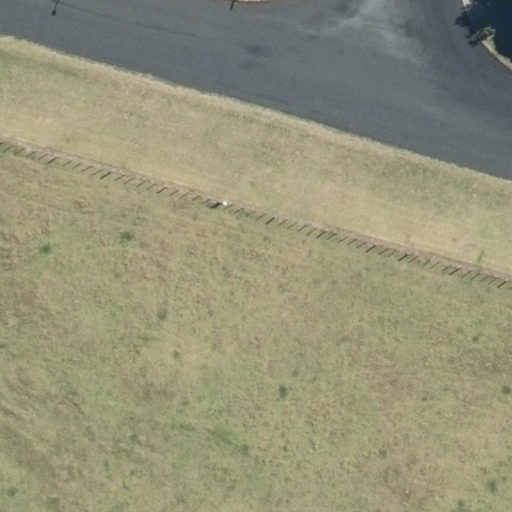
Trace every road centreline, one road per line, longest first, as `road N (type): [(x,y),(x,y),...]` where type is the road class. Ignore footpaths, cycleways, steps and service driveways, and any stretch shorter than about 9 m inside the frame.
road 1 (residential): [(37,0),(357,84)]
road 2 (residential): [(357,84),(511,126)]
